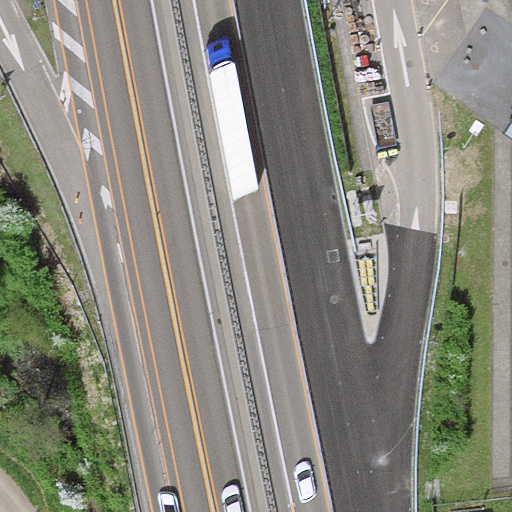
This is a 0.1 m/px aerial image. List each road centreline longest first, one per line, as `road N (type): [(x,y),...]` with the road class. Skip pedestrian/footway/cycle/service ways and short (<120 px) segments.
road 1 (motorway): [(338,511),(240,0)]
road 2 (motorway): [(123,0),(213,511)]
road 3 (motorway): [(27,89),(76,192),(107,285),(158,511)]
road 4 (motorway): [(396,511),(392,453),(418,252)]
